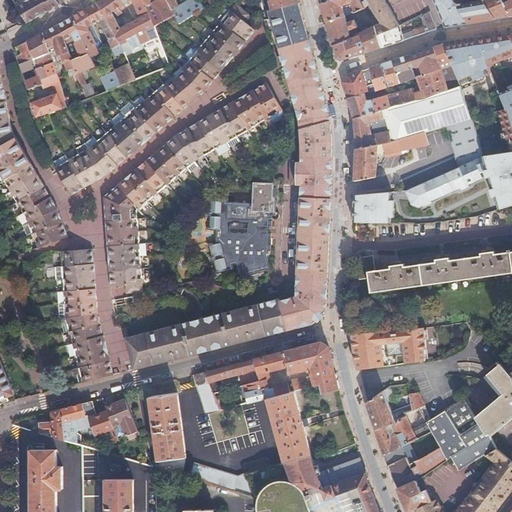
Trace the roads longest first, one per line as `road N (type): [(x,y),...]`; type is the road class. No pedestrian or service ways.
road 1 (residential): [(2,416),(334,329)]
road 2 (residential): [(328,69),(341,116),(334,329)]
road 3 (unknown): [(183,366),(207,459),(260,454),(267,439),(261,410)]
road 4 (residential): [(334,329),(357,427),(389,511)]
road 5 (residential): [(511,23),(328,69)]
